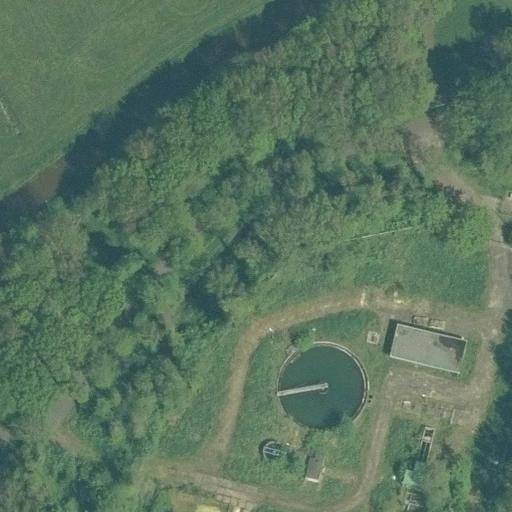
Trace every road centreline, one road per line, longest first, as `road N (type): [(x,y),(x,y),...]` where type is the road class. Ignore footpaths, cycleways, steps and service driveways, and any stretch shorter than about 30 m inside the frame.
road 1 (unclassified): [(0,439),(28,432),(59,410),(201,223),(255,180),(406,135)]
road 2 (unknown): [(73,457),(216,481)]
